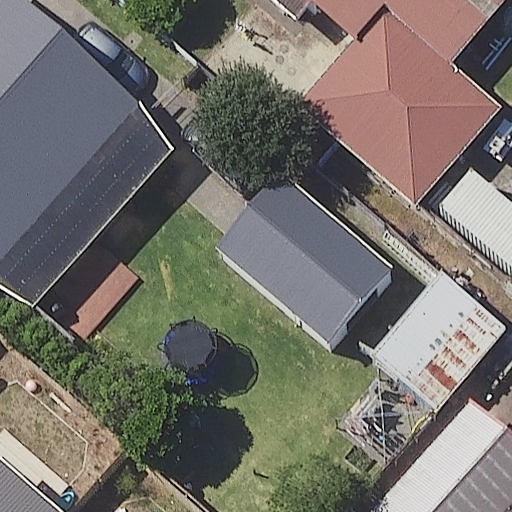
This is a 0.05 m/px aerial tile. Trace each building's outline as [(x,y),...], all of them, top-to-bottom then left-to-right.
[(0,0),(0,286),(145,119),(6,0),(0,0)] [(258,0),(302,37),(318,19),(334,0),(258,0)] [(511,12),(511,0),(334,0),(318,19),(360,54),(388,21),(455,78),(511,12)] [(303,119),(421,220),(506,122),(455,78),(388,21),(360,54),(303,119)] [(394,287),(282,191),(220,261),(332,358),(394,287)] [(511,338),(447,282),(374,366),(439,422),(511,338)] [(511,511),(511,449),(477,419),(396,511),(511,511)] [(0,511),(61,511),(0,459),(0,511)]
